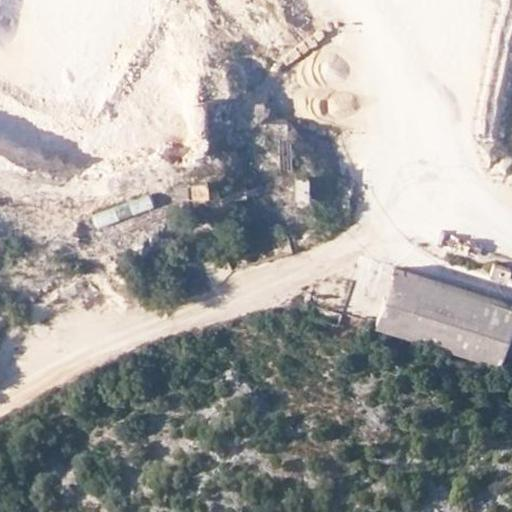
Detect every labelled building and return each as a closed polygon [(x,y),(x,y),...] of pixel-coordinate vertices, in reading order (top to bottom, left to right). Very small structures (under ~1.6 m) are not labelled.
[(190,96),(191,126),(212,125),(210,95),(190,96)] [(294,143),(278,143),(278,159),(283,160),(283,164),(294,164),(294,143)] [(295,172),(294,195),(307,195),(308,173),(295,172)] [(207,174),(179,177),(181,194),(208,191),(207,174)] [(510,267),(494,264),(491,276),(507,281),(510,267)] [(456,352),(511,367),(511,303),(393,269),(377,330),(456,352)]
